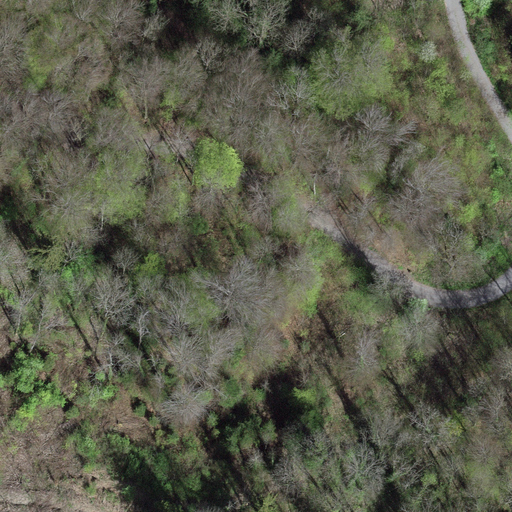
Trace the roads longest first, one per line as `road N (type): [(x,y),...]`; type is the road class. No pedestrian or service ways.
road 1 (track): [(0,110),(248,176),(429,296),(478,299),(511,281)]
road 2 (track): [(511,128),(461,38),(452,0)]
